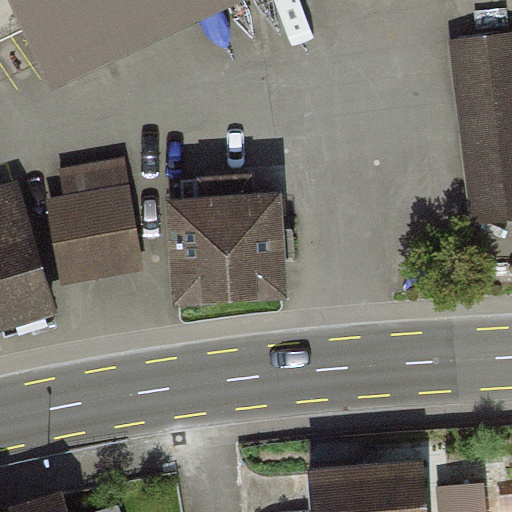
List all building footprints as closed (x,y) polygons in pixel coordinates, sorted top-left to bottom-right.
[(16,0),(59,92),(259,0),(16,0)] [(511,34),(456,41),(478,218),(511,214),(511,34)] [(73,202),(53,206),(65,268),(136,255),(119,163),(67,172),(73,202)] [(205,202),(175,204),(181,296),(284,289),(277,196),(249,197),(248,177),(204,180),(205,202)] [(0,320),(1,320),(6,337),(58,320),(17,186),(0,191),(0,320)] [(443,511),(440,473),(312,483),(314,511),(443,511)] [(86,511),(82,495),(23,511),(86,511)]
